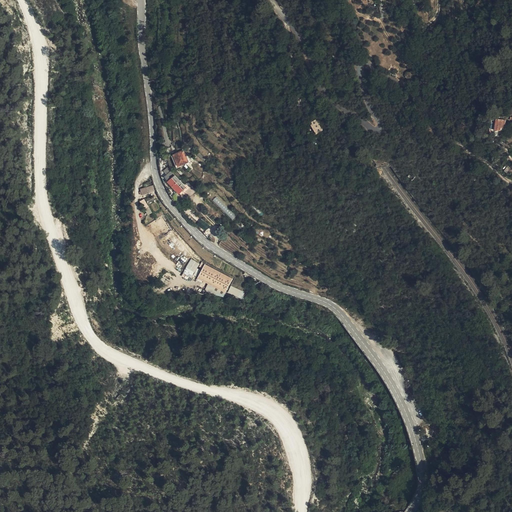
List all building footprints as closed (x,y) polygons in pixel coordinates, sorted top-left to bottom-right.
[(500,115),(500,114),(497,113),(495,126),(501,127),(502,127),(503,126),(504,126),(504,125),(507,117),(503,116),(500,115)] [(193,157),(188,146),(176,150),(181,162),(193,157)] [(168,172),(173,176),(179,168),(175,164),(174,165),(170,170),(168,172)] [(179,168),(173,176),(172,177),(178,181),(184,173),(179,168)] [(178,181),(180,183),(182,180),(183,181),(188,176),(184,173),(178,181)] [(192,179),(189,177),(188,176),(183,181),(182,180),(180,183),(186,187),(192,179)] [(153,186),(140,189),(141,192),(140,192),(140,194),(154,191),(153,186)] [(216,197),(213,200),(232,220),(235,217),(216,197)] [(139,201),(148,215),(152,213),(144,199),(139,201)] [(192,278),(199,263),(190,259),(183,274),(192,278)] [(203,274),(208,277),(216,264),(207,259),(205,263),(208,265),(203,274)] [(238,276),(216,264),(208,277),(231,289),(238,276)]
